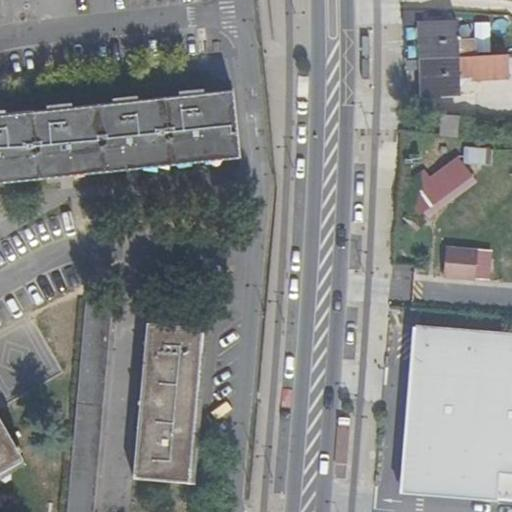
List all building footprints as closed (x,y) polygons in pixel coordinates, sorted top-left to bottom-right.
[(418,59),(473,57),(472,42),(455,43),(454,22),(418,22),(418,59)] [(458,90),(458,79),(469,79),(508,78),(507,55),(473,57),(418,59),(420,96),(457,95),(458,90)] [(177,96),(204,93),(204,88),(177,90),(177,96)] [(0,181),(107,169),(235,152),(230,90),(204,93),(177,96),(136,101),(110,104),(70,109),(46,112),(4,117),(0,117),(0,181)] [(110,104),(136,101),(136,96),(110,99),(110,104)] [(46,112),(70,109),(70,104),(45,107),(46,112)] [(438,124),(438,134),(458,136),(460,115),(443,114),(442,124),(438,124)] [(446,147),(437,145),(437,152),(445,154),(446,147)] [(492,152),(465,150),(464,164),(491,167),(492,152)] [(0,181),(0,185),(3,185),(66,177),(134,169),(202,161),(236,157),(235,152),(107,169),(0,181)] [(471,176),(458,159),(429,181),(424,174),(412,182),(417,190),(397,204),(406,217),(404,224),(411,227),(414,218),(471,176)] [(445,248),(443,272),(474,275),(476,251),(445,248)] [(474,275),(443,272),(442,277),(473,280),(474,275)] [(92,511),(110,304),(83,302),(65,511),(92,511)] [(496,497),(498,469),(437,464),(436,471),(409,468),(409,462),(407,462),(419,326),(413,325),(399,489),(496,497)] [(511,333),(419,326),(407,462),(409,462),(409,468),(436,471),(437,464),(498,469),(496,497),(511,498),(511,333)] [(188,487),(201,334),(144,328),(131,482),(188,487)] [(0,474),(22,461),(20,456),(22,455),(17,447),(15,448),(0,421),(0,474)] [(0,482),(26,467),(22,461),(0,474),(0,482)]
